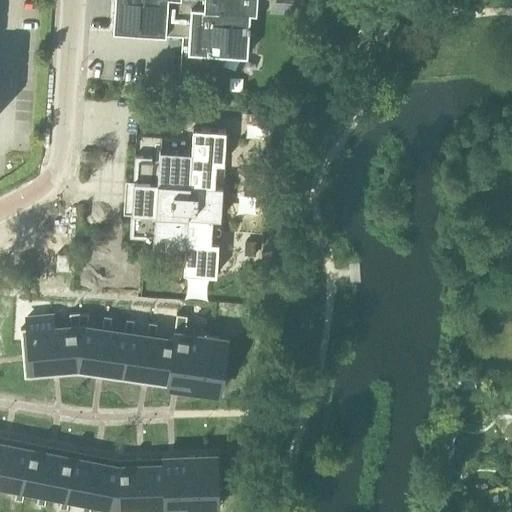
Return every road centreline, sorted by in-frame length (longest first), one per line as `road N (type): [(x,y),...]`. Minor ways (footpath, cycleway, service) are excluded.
road 1 (unclassified): [(0,210),(60,178),(69,0)]
road 2 (unknown): [(19,200),(47,231),(62,320)]
